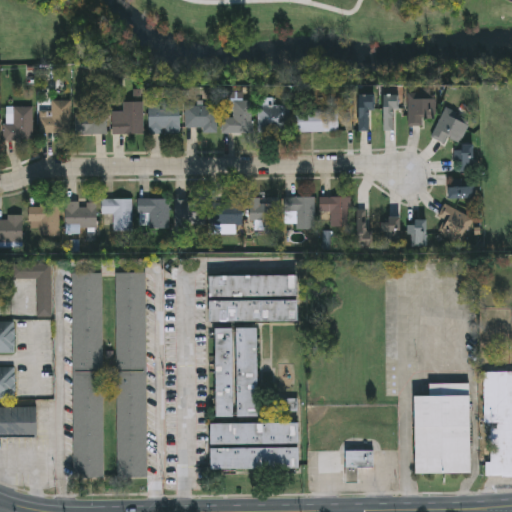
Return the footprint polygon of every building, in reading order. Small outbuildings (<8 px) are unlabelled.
[(399,96),(399,133),(385,133),(385,96),(399,96)] [(374,98),(374,133),(360,133),(360,98),(374,98)] [(434,100),(434,120),(424,120),(424,128),(410,128),(410,100),(434,100)] [(72,102),(72,135),(42,135),(42,120),(53,120),(53,102),(72,102)] [(254,103),(254,135),(223,135),(223,120),(235,120),(235,103),(254,103)] [(144,135),(113,135),(113,122),(124,122),(124,104),(144,104),(144,135)] [(181,135),(151,135),(151,106),(181,106),(181,135)] [(291,133),(259,133),(259,106),(291,106),(291,133)] [(34,108),(34,141),(6,141),(6,120),(14,120),(14,108),(34,108)] [(218,108),(218,135),(204,135),(204,129),(187,129),(187,108),(218,108)] [(108,136),(78,136),(78,112),(108,112),(108,136)] [(339,133),(298,133),(298,114),(339,114),(339,133)] [(434,135),(444,115),(470,127),(460,147),(434,135)] [(475,173),(456,173),(456,148),(475,148),(475,173)] [(476,200),(451,200),(451,181),(476,181),(476,200)] [(322,214),(322,198),(352,198),(352,228),(332,228),(332,214),(322,214)] [(280,234),(264,234),(264,228),(251,228),(252,199),(281,199),(280,234)] [(297,231),(297,214),(286,214),(286,199),(316,199),(316,231),(297,231)] [(113,215),(103,215),(103,200),(132,200),(132,232),(113,232),(113,215)] [(170,230),(139,230),(139,200),(170,200),(170,230)] [(176,226),(176,200),(207,200),(207,226),(176,226)] [(243,226),(214,226),(214,201),(243,201),(243,226)] [(66,203),(97,204),(97,232),(66,232),(66,203)] [(29,206),(59,206),(59,238),(39,238),(39,226),(29,226),(29,206)] [(474,220),(461,246),(442,236),(448,223),(440,218),(446,206),(474,220)] [(371,212),(372,249),(359,249),(358,212),(371,212)] [(0,218),(23,218),(23,243),(0,243),(0,218)] [(401,219),(401,245),(383,245),(383,219),(401,219)] [(429,222),(429,247),(409,247),(409,222),(429,222)] [(36,314),(15,314),(15,271),(36,271),(36,314)] [(117,275),(146,274),(147,479),(118,479),(117,275)] [(74,479),(73,275),(103,275),(104,479),(74,479)] [(209,277),(298,277),(298,297),(209,297),(209,277)] [(210,301),(297,301),(297,322),(209,321),(210,301)] [(0,324),(15,324),(15,355),(0,355),(0,324)] [(215,329),(233,329),(233,418),(215,418),(215,329)] [(236,329),(257,329),(258,417),(236,417),(236,329)] [(0,369),(16,369),(15,401),(0,401),(0,369)] [(511,372),(511,478),(487,478),(486,373),(511,372)] [(428,384),(469,384),(470,475),(413,475),(413,396),(428,396),(428,384)] [(0,409),(38,409),(38,439),(0,439),(0,409)] [(209,424),(298,424),(298,470),(209,470),(209,447),(209,424)] [(375,470),(358,470),(358,483),(346,483),(346,452),(375,452),(375,470)]
